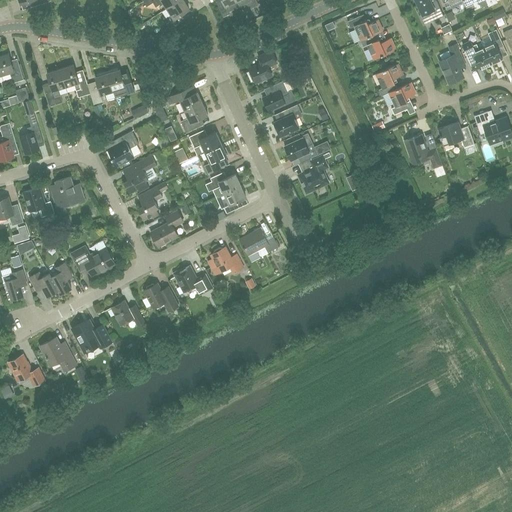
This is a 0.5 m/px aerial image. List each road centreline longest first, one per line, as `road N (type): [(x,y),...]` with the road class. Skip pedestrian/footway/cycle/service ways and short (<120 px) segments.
road 1 (residential): [(147,266),(84,156),(0,178)]
road 2 (tertiary): [(0,29),(210,56)]
road 3 (residential): [(277,196),(210,56)]
road 4 (residential): [(147,266),(277,196)]
road 5 (tertiary): [(210,56),(341,0)]
